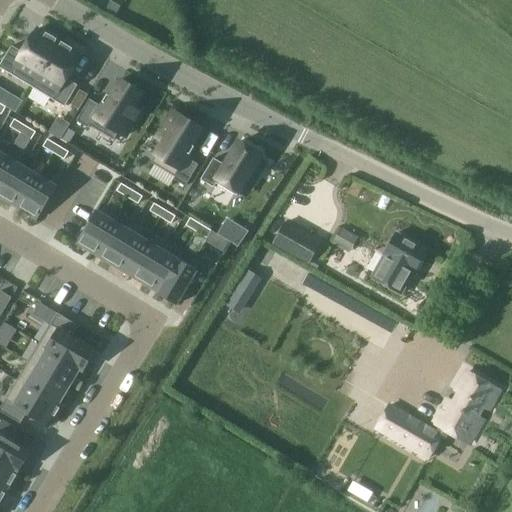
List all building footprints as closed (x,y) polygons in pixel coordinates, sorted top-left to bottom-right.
[(111,1),(106,11),(116,16),(121,6),(111,1)] [(12,46),(0,65),(0,67),(11,74),(15,66),(37,79),(59,42),(56,40),(56,39),(46,34),(37,29),(23,52),(12,46)] [(59,42),(37,79),(58,91),(53,100),(64,107),(77,85),(66,78),(80,55),(71,49),(72,49),(62,43),(62,44),(59,42)] [(90,99),(77,120),(88,127),(95,117),(119,131),(127,118),(134,122),(142,108),(135,104),(142,93),(139,91),(140,90),(130,84),(129,85),(120,79),(110,95),(108,94),(101,105),(90,99)] [(80,91),(72,105),(78,109),(87,95),(80,91)] [(169,133),(156,154),(178,167),(185,156),(188,158),(195,146),(192,144),(202,128),(198,126),(198,125),(184,117),(184,118),(173,111),(162,129),(169,133)] [(15,119),(10,127),(21,133),(25,125),(15,119)] [(25,125),(21,133),(31,139),(36,132),(25,125)] [(47,139),(43,146),(54,153),(58,145),(47,139)] [(214,158),(201,179),(213,186),(218,178),(246,195),(266,162),(259,158),(261,154),(239,141),(225,165),(214,158)] [(58,145),(54,153),(64,159),(69,152),(58,145)] [(6,158),(0,167),(0,197),(3,199),(22,168),(6,158)] [(22,168),(3,199),(20,209),(39,178),(22,168)] [(39,178),(20,209),(37,219),(56,188),(39,178)] [(121,183),(117,191),(128,197),(132,190),(121,183)] [(132,190),(128,197),(139,203),(143,196),(132,190)] [(154,203),(150,211),(161,217),(165,210),(154,203)] [(165,210),(161,217),(171,223),(176,216),(165,210)] [(95,212),(77,243),(94,254),(113,222),(95,212)] [(190,218),(186,225),(197,232),(201,224),(190,218)] [(113,222),(94,254),(110,263),(129,232),(113,222)] [(320,242),(285,222),(273,243),(308,263),(320,242)] [(201,224),(197,232),(207,238),(212,231),(201,224)] [(129,232),(110,263),(127,273),(146,242),(129,232)] [(414,271),(425,250),(394,234),(372,277),(401,292),(413,270),(414,271)] [(146,242),(127,273),(143,283),(162,252),(146,242)] [(162,252),(143,283),(160,293),(179,262),(162,252)] [(160,293),(159,294),(177,304),(196,272),(179,262),(160,293)] [(248,271),(227,305),(237,312),(258,278),(248,271)] [(2,291),(0,293),(0,316),(12,297),(2,291)] [(59,329),(48,348),(80,367),(85,359),(88,361),(95,350),(73,336),(79,326),(57,313),(51,324),(59,329)] [(391,313),(386,322),(408,333),(412,325),(391,313)] [(4,322),(0,328),(0,333),(5,337),(12,326),(4,322)] [(48,348),(36,366),(69,386),(80,367),(48,348)] [(36,366),(25,385),(58,404),(59,404),(69,386),(36,366)] [(500,390),(467,372),(468,372),(455,391),(459,393),(453,402),(447,400),(433,423),(438,427),(434,433),(389,406),(375,428),(428,458),(440,437),(445,439),(448,432),(468,443),(482,420),(476,416),(482,406),(488,410),(500,390)] [(351,407),(362,413),(380,382),(369,376),(351,407)] [(6,399),(0,408),(0,410),(21,423),(27,412),(46,424),(52,415),(55,417),(62,405),(59,404),(58,404),(25,385),(14,404),(6,399)] [(0,458),(19,470),(20,470),(24,463),(27,464),(32,454),(30,453),(31,451),(11,439),(17,428),(0,417),(0,458)] [(0,458),(0,482),(8,487),(19,470),(0,458)] [(0,482),(0,501),(8,487),(0,482)]
